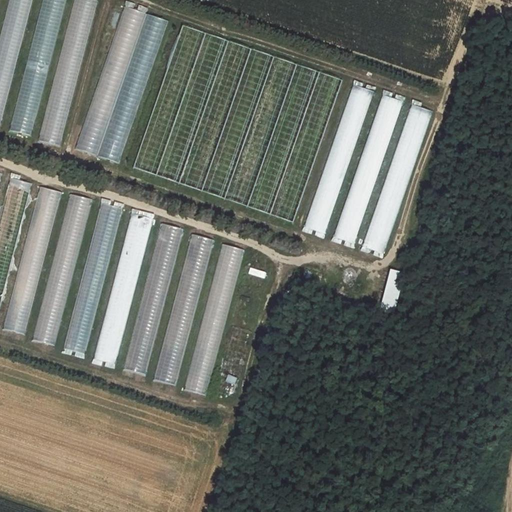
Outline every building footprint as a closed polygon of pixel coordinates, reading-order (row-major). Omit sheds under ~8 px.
[(0,128),(1,128),(30,0),(8,0),(0,36),(0,128)] [(36,14),(12,132),(34,136),(62,0),(43,0),(40,15),(36,14)] [(39,141),(61,146),(95,0),(93,0),(74,0),(62,57),(59,56),(39,141)] [(94,92),(77,150),(120,163),(164,20),(124,7),(111,48),(113,48),(99,94),(94,92)] [(205,191),(247,48),(224,41),(193,145),(194,145),(189,164),(190,164),(189,167),(193,168),(190,178),(182,175),(179,184),(205,191)] [(328,237),(370,90),(349,84),(307,229),(315,231),(315,233),(328,237)] [(355,245),(400,101),(380,95),(335,238),(355,245)] [(376,216),(372,215),(363,247),(387,254),(428,110),(409,104),(376,216)] [(8,177),(0,211),(0,308),(29,182),(8,177)] [(5,332),(25,337),(59,192),(38,187),(5,332)] [(33,345),(54,350),(89,198),(68,194),(33,345)] [(100,203),(64,354),(85,359),(121,208),(100,203)] [(129,219),(94,364),(115,369),(150,224),(129,219)] [(185,362),(210,239),(192,235),(178,299),(174,298),(162,357),(185,362)] [(185,395),(206,400),(242,248),(221,243),(185,395)] [(378,311),(394,315),(406,273),(390,269),(378,311)]
